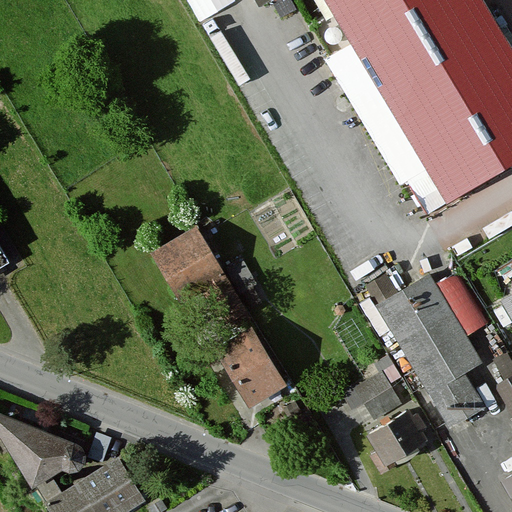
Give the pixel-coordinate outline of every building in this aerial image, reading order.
[(511,52),(481,0),(323,0),(440,198),(511,155),(511,52)] [(188,219),(138,247),(189,338),(239,310),(188,219)] [(432,266),(371,297),(400,356),(410,351),(446,422),(490,400),(471,363),(482,357),(467,327),(488,316),(475,289),(450,302),(432,266)] [(370,274),(374,287),(392,283),(389,270),(370,274)] [(511,286),(498,294),(511,319),(511,286)] [(247,325),(210,347),(241,400),(278,378),(247,325)] [(386,366),(344,383),(351,402),(364,398),(370,414),(400,402),(386,366)] [(511,371),(493,382),(511,416),(511,371)] [(402,402),(360,427),(383,465),(425,440),(402,402)] [(102,511),(137,490),(116,457),(62,491),(51,473),(63,464),(70,465),(76,461),(79,455),(77,448),(72,444),(6,417),(0,421),(0,428),(46,501),(52,511),(102,511)] [(511,461),(495,471),(511,500),(511,461)]
